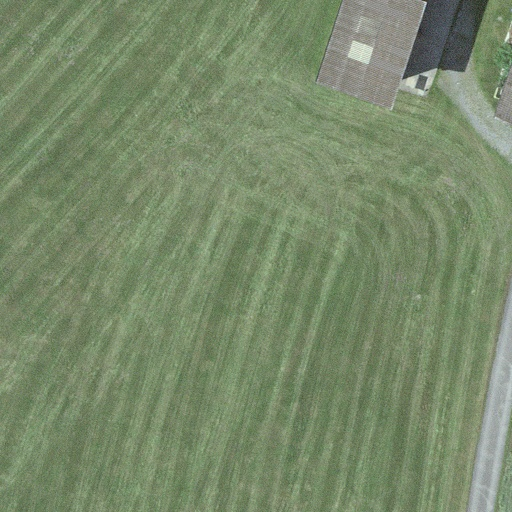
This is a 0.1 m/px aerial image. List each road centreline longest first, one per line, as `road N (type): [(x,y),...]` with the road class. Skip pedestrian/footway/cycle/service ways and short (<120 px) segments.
road 1 (track): [(483,511),(511,355)]
road 2 (track): [(511,147),(459,84),(468,20)]
